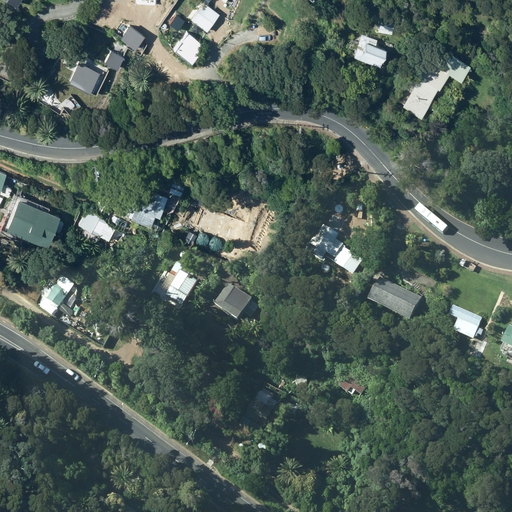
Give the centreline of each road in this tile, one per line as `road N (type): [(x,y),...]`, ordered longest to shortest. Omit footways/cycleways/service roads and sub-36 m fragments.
road 1 (tertiary): [(0,135),(87,147),(261,108),(312,112),(358,137),(439,220),(511,254)]
road 2 (secondary): [(248,511),(0,337)]
